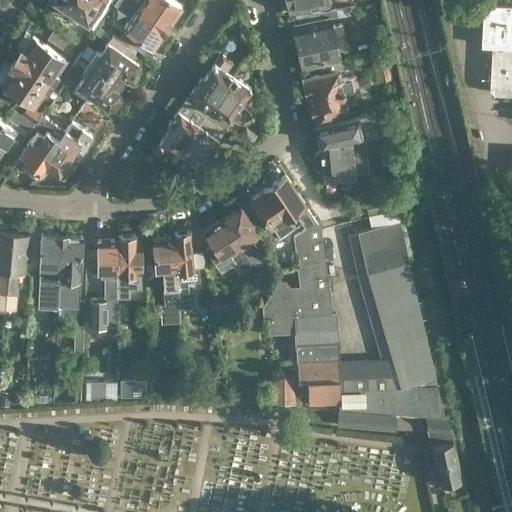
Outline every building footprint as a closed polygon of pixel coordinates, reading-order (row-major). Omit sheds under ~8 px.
[(59,0),(88,19),(100,0),(59,0)] [(168,25),(130,0),(116,0),(114,3),(131,15),(124,25),(154,46),(168,25)] [(130,0),(168,25),(182,5),(173,0),(130,0)] [(330,8),(329,4),(330,4),(329,0),(287,0),(290,12),(294,11),(296,20),(337,11),(336,7),(330,8)] [(511,3),(483,2),(481,44),(492,45),(491,73),(496,73),(495,98),(511,98),(511,3)] [(332,17),(338,16),(337,11),(296,20),(297,23),(293,23),(298,45),(345,35),(342,23),(334,24),(332,17)] [(67,49),(74,39),(56,26),(49,36),(67,49)] [(32,36),(25,31),(16,44),(21,47),(15,56),(53,82),(59,86),(65,76),(64,75),(59,72),(58,73),(56,71),(66,56),(33,34),(32,36)] [(348,47),(345,35),(298,45),(303,67),(341,59),(339,49),(348,47)] [(137,60),(108,40),(100,52),(96,49),(87,43),(81,52),(89,58),(92,60),(122,81),(127,74),(129,75),(135,73),(139,66),(137,60)] [(89,58),(81,52),(74,62),(82,68),(87,71),(79,82),(73,91),(85,99),(93,105),(99,97),(108,103),(115,102),(120,93),(119,87),(118,87),(122,81),(92,60),(89,58)] [(371,56),(373,67),(390,63),(387,53),(371,56)] [(53,82),(15,56),(9,65),(4,62),(0,68),(0,76),(3,78),(2,80),(36,102),(45,88),(47,90),(53,82)] [(200,77),(184,100),(205,114),(234,74),(227,69),(233,61),(225,56),(219,56),(205,76),(200,77)] [(309,95),(358,85),(356,74),(339,77),(338,69),(305,76),(309,95)] [(363,84),(377,81),(375,71),(361,74),(363,84)] [(234,74),(205,114),(226,129),(235,116),(243,122),(251,111),(242,105),(242,100),(251,86),(234,74)] [(361,96),(358,85),(309,95),(313,115),(347,108),(345,100),(361,96)] [(104,112),(93,105),(85,99),(76,112),(95,125),(100,124),(105,117),(104,112)] [(205,114),(184,100),(168,123),(169,127),(155,147),(155,151),(165,158),(171,150),(177,154),(205,114)] [(377,107),(379,115),(391,112),(389,104),(377,107)] [(34,121),(25,115),(12,107),(4,119),(0,116),(0,138),(7,143),(9,140),(17,146),(13,152),(34,121)] [(25,115),(34,121),(39,114),(30,108),(25,115)] [(39,168),(46,159),(44,158),(59,136),(65,128),(46,114),(14,161),(24,168),(29,161),(39,168)] [(226,129),(205,114),(177,154),(184,159),(178,167),(187,172),(191,172),(205,152),(210,152),(226,129)] [(371,136),(370,130),(360,130),(357,115),(316,124),(319,141),(347,134),(348,138),(371,136)] [(65,128),(59,136),(44,158),(46,159),(59,168),(59,173),(64,177),(71,167),(70,165),(92,133),(81,126),(76,135),(65,128)] [(0,153),(4,147),(13,152),(17,146),(9,140),(7,143),(0,138),(0,153)] [(368,170),(365,140),(350,141),(350,140),(319,144),(320,151),(316,151),(312,156),(313,166),(318,170),(322,169),(323,181),(340,180),(339,173),(343,176),(351,175),(354,171),(361,171),(368,170)] [(317,222),(305,203),(306,203),(286,174),(253,196),(272,225),(264,231),(270,239),(278,232),(280,235),(295,226),(291,220),(295,217),(297,220),(299,218),(305,227),(317,222)] [(391,196),(393,207),(406,204),(403,194),(391,196)] [(393,209),(393,207),(391,196),(391,195),(365,200),(368,214),(393,209)] [(226,215),(222,218),(251,263),(252,263),(258,265),(262,263),(261,256),(262,255),(252,240),(259,235),(249,220),(251,219),(241,204),(225,214),(226,215)] [(247,281),(251,263),(222,218),(204,230),(214,244),(207,249),(215,261),(221,271),(232,265),(235,269),(237,268),(239,271),(237,272),(244,283),(247,281)] [(294,314),(331,312),(328,238),(317,222),(305,227),(293,235),(300,284),(291,286),(284,279),(278,280),(273,288),(271,289),(272,291),(263,305),(263,318),(269,317),(270,333),(289,332),(291,367),(296,367),(294,314)] [(10,230),(7,227),(1,226),(0,227),(0,311),(5,312),(5,307),(7,292),(12,230),(10,230)] [(5,307),(16,308),(18,293),(20,269),(26,270),(30,232),(27,232),(25,228),(19,228),(15,230),(12,230),(7,292),(5,307)] [(194,251),(193,231),(176,232),(176,237),(179,270),(176,270),(177,286),(179,286),(180,308),(191,307),(188,270),(195,269),(195,264),(200,264),(200,263),(202,263),(201,251),(194,251)] [(59,291),(63,233),(57,232),(56,234),(42,233),(40,267),(48,267),(46,290),(59,291)] [(80,281),(80,269),(82,236),(68,235),(68,233),(63,233),(59,291),(58,308),(71,309),(72,291),(72,281),(80,281)] [(117,272),(117,297),(129,297),(129,273),(141,273),(141,239),(137,239),(137,234),(119,234),(119,240),(120,272),(117,272)] [(179,270),(176,237),(154,238),(157,272),(163,271),(165,309),(180,308),(179,286),(177,286),(176,270),(179,270)] [(117,297),(117,272),(120,272),(119,240),(98,240),(98,273),(106,273),(106,301),(102,301),(102,325),(106,325),(117,325),(117,297)] [(274,269),(280,267),(275,251),(269,253),(274,269)] [(296,357),(296,367),(296,372),(297,379),(299,394),(307,394),(308,403),(339,402),(339,407),(444,416),(437,384),(408,261),(366,270),(389,352),(338,354),(336,312),(331,312),(294,314),(296,357)] [(85,324),(97,324),(97,301),(85,301),(85,324)] [(228,305),(216,308),(217,318),(229,310),(228,305)] [(297,379),(296,372),(271,373),(272,402),(297,400),(297,379)] [(220,374),(198,374),(198,396),(220,397),(220,374)] [(86,400),(118,400),(118,380),(86,380),(86,400)] [(49,394),(45,394),(25,395),(26,405),(45,404),(54,404),(54,396),(52,396),(50,396),(50,394),(49,394)] [(74,394),(63,394),(63,402),(74,402),(74,394)] [(383,412),(340,408),(338,424),(382,428),(383,412)] [(424,416),(439,481),(460,477),(447,419),(424,416)]
